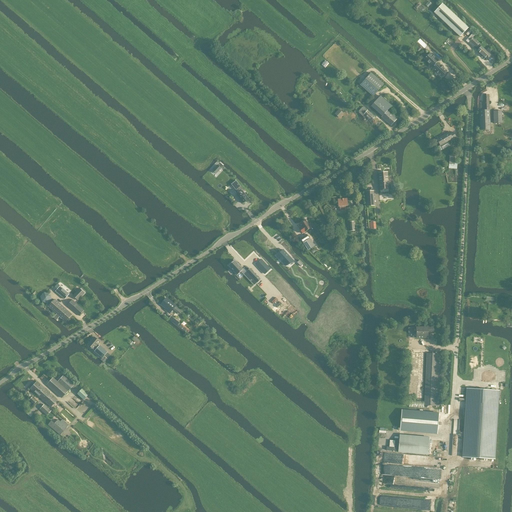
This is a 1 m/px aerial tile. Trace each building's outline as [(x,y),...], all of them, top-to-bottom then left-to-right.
[(443,4),(434,13),(460,37),(468,28),(443,4)] [(473,34),(466,41),(468,43),(469,41),(473,37),(475,35),(473,34)] [(469,41),(468,43),(471,46),(474,48),(487,60),(490,55),(481,47),(482,46),(473,38),(470,41),(469,41)] [(444,74),(447,71),(438,64),(437,64),(436,63),(438,61),(430,54),(425,59),(433,66),(433,65),(435,67),(433,69),(433,70),(432,71),(435,73),(436,72),(441,77),(442,77),(443,77),(444,75),(444,74)] [(371,73),(360,85),(361,85),(373,96),(384,84),(371,73)] [(481,110),(479,110),(480,130),(484,130),(486,130),(490,130),(489,95),(483,95),(483,103),(481,103),(481,110)] [(381,96),(371,107),(391,126),(397,119),(387,111),(392,106),(381,96)] [(362,107),(359,111),(359,112),(359,113),(365,118),(366,117),(371,121),(375,117),(368,110),(364,107),(362,107)] [(502,111),(494,111),(494,123),(502,123),(502,111)] [(443,136),(437,139),(441,147),(447,144),(446,142),(452,138),(453,140),(456,138),(453,132),(450,134),(449,132),(443,136)] [(448,168),(457,169),(457,161),(454,161),(455,156),(450,155),(448,168)] [(388,172),(379,173),(380,190),(389,190),(388,172)] [(236,195),(238,197),(243,203),(244,203),(246,202),(246,201),(249,199),(242,191),(243,190),(236,180),(231,184),(238,193),(236,195)] [(374,191),(366,191),(367,206),(374,205),(374,191)] [(347,200),(338,200),(338,207),(339,207),(339,211),(345,211),(345,207),(347,207),(347,200)] [(301,226),(298,228),(302,234),(311,228),(310,227),(312,225),(310,222),(308,224),(306,221),(307,221),(306,220),(299,224),(301,226)] [(357,221),(349,222),(350,231),(355,231),(355,228),(358,228),(357,221)] [(310,238),(303,243),(308,250),(314,245),(310,238)] [(283,250),(276,256),(286,266),(292,260),(283,250)] [(234,260),(228,266),(231,269),(233,272),(234,271),(237,275),(241,272),(244,275),(245,274),(252,281),(254,279),(257,282),(260,280),(250,269),(247,271),(244,268),(243,269),(234,260)] [(60,286),(55,292),(64,299),(69,294),(60,286)] [(78,301),(85,293),(79,288),(72,296),(78,301)] [(42,298),(44,303),(50,304),(54,300),(52,294),(46,293),(42,298)] [(55,299),(48,307),(57,314),(54,317),(57,320),(60,317),(66,322),(72,315),(55,299)] [(72,300),(67,306),(80,316),(84,310),(72,300)] [(163,303),(161,305),(167,310),(166,311),(169,314),(175,307),(167,300),(164,303),(163,303)] [(171,316),(169,319),(178,326),(180,324),(171,316)] [(181,325),(179,327),(187,333),(189,331),(181,325)] [(416,328),(416,338),(428,338),(428,332),(433,332),(433,326),(427,326),(427,328),(416,328)] [(94,338),(88,345),(93,350),(95,348),(96,349),(99,346),(98,344),(99,342),(94,338)] [(96,349),(94,352),(102,358),(104,356),(107,352),(100,346),(99,346),(96,349)] [(426,353),(424,406),(436,406),(437,365),(440,365),(440,356),(438,356),(438,354),(426,353)] [(53,378),(47,385),(62,398),(73,385),(63,376),(58,382),(53,378)] [(37,382),(30,389),(51,408),(57,400),(37,382)] [(82,389),(77,394),(84,400),(89,395),(82,389)] [(467,402),(463,457),(493,459),(497,404),(498,404),(499,391),(466,389),(465,402),(467,402)] [(44,404),(40,409),(47,416),(51,411),(44,404)] [(51,421),(48,425),(60,435),(64,431),(69,425),(62,419),(60,422),(58,420),(54,423),(51,421)] [(400,435),(398,452),(428,455),(430,437),(400,435)]
